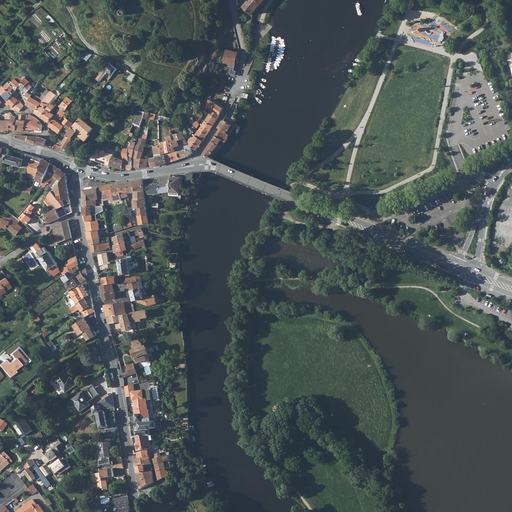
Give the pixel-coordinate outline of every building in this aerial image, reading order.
[(249,0),(248,2),(244,7),(253,14),(261,5),(265,0),(249,0)] [(226,50),(223,62),(226,63),(225,68),(231,69),(230,74),(233,75),(234,71),(233,71),(235,65),(238,53),(226,50)] [(108,63),(96,78),(99,81),(106,73),(111,77),(117,69),(114,67),(108,63)] [(9,81),(9,82),(13,87),(16,90),(17,89),(19,87),(22,89),(28,83),(30,80),(26,76),(22,79),(19,76),(16,79),(15,78),(11,82),(9,81)] [(9,82),(4,86),(7,89),(12,95),(12,94),(15,91),(16,90),(13,87),(9,82)] [(28,83),(22,89),(26,93),(23,98),(26,104),(30,97),(32,93),(35,87),(32,84),(31,85),(28,83)] [(7,89),(2,95),(7,101),(12,95),(7,89)] [(40,98),(43,100),(50,92),(46,89),(40,98)] [(36,110),(34,112),(41,117),(43,113),(45,109),(42,107),(45,104),(46,105),(55,95),(51,91),(50,91),(50,92),(43,100),(42,101),(36,110)] [(30,97),(26,104),(36,110),(42,101),(43,100),(40,98),(32,93),(30,97)] [(12,95),(7,101),(6,101),(7,102),(6,104),(8,106),(9,104),(12,107),(17,100),(12,95)] [(61,104),(61,105),(72,113),(79,104),(68,96),(61,104)] [(12,107),(10,108),(19,112),(22,107),(23,106),(23,105),(22,104),(18,100),(17,100),(12,107)] [(207,104),(206,106),(212,110),(220,115),(223,109),(208,100),(207,104)] [(43,113),(41,117),(49,122),(54,114),(50,112),(55,106),(51,103),(45,109),(43,113)] [(58,112),(49,125),(50,126),(60,132),(63,127),(65,125),(63,124),(69,114),(61,109),(58,112)] [(209,114),(217,119),(220,115),(212,110),(209,114)] [(0,131),(6,132),(6,130),(11,131),(12,121),(12,115),(9,112),(8,112),(7,121),(0,119),(0,131)] [(67,133),(62,142),(64,144),(63,146),(62,147),(65,149),(67,145),(66,145),(71,137),(70,137),(73,134),(76,129),(75,129),(78,126),(83,130),(79,134),(85,139),(90,133),(89,132),(93,127),(82,118),(84,115),(82,113),(81,113),(75,122),(69,131),(67,133)] [(18,121),(17,131),(25,132),(26,120),(27,115),(22,114),(20,114),(19,118),(18,121)] [(209,114),(205,121),(213,126),(217,119),(209,114)] [(25,132),(28,133),(28,130),(33,130),(34,118),(29,115),(28,115),(27,121),(26,120),(25,132)] [(34,118),(33,130),(41,131),(41,127),(42,126),(40,123),(39,124),(37,123),(38,121),(34,118)] [(65,125),(63,127),(69,131),(75,122),(69,118),(65,125)] [(194,120),(194,119),(190,122),(194,126),(197,129),(200,125),(198,123),(194,120)] [(217,128),(219,129),(226,134),(227,132),(228,131),(231,125),(223,121),(222,120),(217,128)] [(205,121),(202,126),(210,131),(213,126),(205,121)] [(202,126),(199,130),(207,135),(210,131),(202,126)] [(219,129),(215,136),(222,140),(225,142),(230,134),(227,132),(226,134),(219,129)] [(199,130),(195,136),(203,141),(207,135),(199,130)] [(182,133),(172,135),(174,140),(176,139),(177,141),(185,139),(182,133)] [(193,139),(192,137),(188,140),(189,143),(190,145),(194,151),(195,151),(197,149),(199,147),(203,141),(195,136),(194,136),(193,136),(194,138),(193,139)] [(215,136),(212,140),(219,144),(222,140),(215,136)] [(38,137),(36,144),(44,146),(46,140),(38,137)] [(165,138),(167,142),(169,141),(169,143),(171,142),(173,148),(179,146),(177,141),(176,139),(174,140),(172,140),(171,137),(165,138)] [(137,144),(135,151),(136,151),(143,152),(143,148),(144,146),(144,145),(145,145),(146,139),(140,138),(139,144),(137,144)] [(162,145),(159,146),(161,154),(161,156),(164,155),(175,152),(173,148),(171,142),(169,143),(165,144),(162,145)] [(211,142),(203,154),(209,157),(218,145),(211,142)] [(159,146),(151,146),(151,147),(152,147),(153,147),(156,155),(161,154),(159,146)] [(0,161),(6,163),(25,168),(29,169),(33,160),(33,157),(34,156),(26,154),(24,160),(7,155),(9,149),(2,147),(2,148),(0,147),(0,161)] [(96,150),(92,158),(102,162),(106,164),(109,153),(97,149),(96,150)] [(124,149),(122,150),(122,152),(123,157),(122,157),(123,159),(123,169),(132,168),(131,162),(131,161),(130,161),(129,157),(128,157),(128,155),(128,152),(128,149),(124,149)] [(179,152),(178,152),(181,160),(188,158),(188,157),(192,154),(190,149),(179,152)] [(178,152),(171,154),(174,162),(181,160),(178,152)] [(171,154),(165,156),(167,163),(174,162),(171,154)] [(112,156),(110,165),(123,169),(123,159),(112,156)] [(164,156),(156,158),(158,165),(167,163),(165,156),(164,156)] [(150,159),(152,167),(158,165),(156,158),(156,157),(151,158),(150,159)] [(37,176),(35,180),(41,184),(41,185),(45,188),(47,186),(49,182),(49,181),(47,180),(47,181),(44,179),(48,170),(51,164),(43,159),(41,162),(39,167),(40,167),(37,176)] [(29,169),(27,173),(37,176),(40,167),(39,167),(41,162),(33,160),(29,169)] [(55,166),(51,172),(54,173),(55,174),(53,177),(57,180),(59,182),(66,174),(57,168),(55,166)] [(53,190),(43,203),(52,211),(57,208),(58,209),(63,207),(67,205),(65,201),(69,200),(68,192),(68,186),(66,174),(59,182),(57,180),(50,188),(53,190)] [(172,176),(159,178),(159,183),(160,191),(171,190),(172,177),(172,176)] [(171,190),(171,194),(180,195),(181,178),(172,177),(171,190)] [(143,180),(120,183),(122,198),(125,197),(128,197),(128,194),(135,193),(136,198),(134,199),(136,207),(128,209),(129,212),(131,212),(135,210),(137,209),(146,207),(145,202),(143,180)] [(120,183),(97,186),(97,188),(98,195),(102,194),(102,196),(106,196),(107,200),(113,199),(113,202),(122,200),(122,198),(120,183)] [(159,183),(147,185),(148,195),(160,193),(160,191),(159,183)] [(23,185),(20,191),(30,194),(32,187),(31,187),(30,188),(23,185)] [(83,207),(96,206),(96,200),(98,200),(98,197),(99,197),(99,200),(103,200),(102,198),(102,196),(102,194),(98,195),(97,188),(83,191),(83,207)] [(67,205),(63,207),(65,211),(67,215),(72,213),(70,204),(67,205)] [(30,206),(20,218),(24,222),(32,213),(31,212),(34,209),(30,206)] [(96,206),(83,207),(83,216),(92,215),(96,214),(105,211),(104,206),(102,206),(96,206)] [(146,207),(137,209),(138,212),(138,216),(147,215),(146,207)] [(53,211),(40,218),(44,226),(60,218),(61,218),(57,210),(53,211)] [(19,220),(13,215),(11,218),(4,217),(4,218),(0,217),(0,227),(2,228),(2,229),(4,229),(4,228),(7,228),(9,230),(8,230),(16,236),(23,229),(18,225),(21,222),(19,220)] [(138,216),(137,216),(139,225),(148,224),(147,215),(138,216)] [(114,228),(115,232),(128,228),(133,227),(132,226),(132,224),(131,219),(127,220),(128,223),(114,228)] [(59,225),(53,228),(54,230),(57,244),(63,241),(72,238),(70,231),(69,224),(68,221),(65,222),(63,222),(59,225)] [(97,221),(84,222),(87,232),(100,230),(99,229),(98,221),(97,221)] [(100,230),(87,232),(89,238),(100,237),(100,236),(104,235),(103,229),(100,230)] [(112,241),(114,252),(116,252),(126,250),(125,247),(125,244),(123,234),(112,237),(112,238),(111,239),(112,240),(112,241)] [(140,238),(131,241),(131,242),(132,244),(139,241),(146,239),(145,236),(140,238)] [(100,237),(89,238),(89,240),(90,246),(91,246),(109,242),(109,238),(100,239),(100,237)] [(132,244),(130,245),(131,250),(141,246),(139,241),(132,244)] [(109,242),(91,246),(92,253),(101,252),(107,249),(107,248),(110,248),(109,242)] [(42,249),(38,243),(34,246),(38,252),(41,257),(40,257),(49,270),(52,274),(53,274),(60,269),(57,265),(58,264),(49,251),(48,252),(45,248),(42,249)] [(126,250),(116,252),(117,258),(127,256),(126,250)] [(106,253),(99,255),(101,265),(106,265),(106,264),(110,264),(108,253),(106,253)] [(127,256),(117,258),(118,262),(120,276),(120,277),(130,275),(128,261),(131,260),(131,256),(127,256)] [(76,257),(65,263),(66,265),(70,271),(74,268),(77,267),(78,266),(76,258),(76,257)] [(60,269),(61,272),(63,275),(70,271),(66,265),(60,269)] [(63,275),(60,277),(64,283),(73,276),(72,276),(75,274),(74,272),(79,270),(77,267),(74,268),(70,271),(63,275)] [(85,283),(86,283),(85,281),(84,278),(81,274),(77,277),(80,283),(81,286),(83,285),(85,283)] [(102,279),(103,286),(113,284),(115,284),(115,276),(102,279)] [(118,284),(117,284),(118,291),(124,291),(124,289),(130,288),(130,291),(131,290),(141,289),(143,288),(142,281),(142,276),(137,276),(137,281),(128,284),(124,284),(118,284)] [(65,284),(64,285),(69,290),(72,287),(73,287),(76,286),(80,283),(77,277),(69,281),(65,284)] [(0,281),(0,294),(4,292),(10,288),(4,278),(0,281)] [(103,286),(100,286),(104,301),(116,298),(113,284),(103,286)] [(77,288),(69,292),(71,295),(77,303),(85,299),(84,298),(89,295),(90,294),(89,290),(86,291),(83,285),(81,286),(77,288)] [(131,290),(130,291),(131,292),(133,298),(133,301),(137,300),(143,299),(141,289),(131,290)] [(71,311),(72,312),(80,308),(86,317),(95,312),(92,300),(87,303),(85,299),(77,303),(70,308),(71,311)] [(129,301),(124,302),(126,313),(132,312),(131,302),(129,301)] [(119,302),(110,304),(114,315),(122,314),(119,302)] [(110,304),(104,305),(107,317),(114,315),(110,304)] [(114,315),(107,317),(109,324),(122,321),(123,329),(125,328),(125,330),(130,329),(130,327),(132,327),(130,319),(134,318),(137,318),(141,317),(147,316),(146,309),(135,311),(132,312),(126,313),(122,314),(114,315)] [(91,328),(84,318),(73,326),(79,335),(91,328)] [(91,328),(83,333),(88,341),(97,335),(95,331),(94,332),(91,328)] [(134,351),(136,359),(137,358),(139,364),(148,361),(146,356),(152,354),(150,347),(144,348),(143,343),(141,343),(139,336),(133,338),(135,345),(133,345),(135,351),(134,351)] [(4,361),(0,364),(0,367),(9,378),(23,365),(21,364),(28,358),(18,347),(10,355),(13,359),(7,364),(4,361)] [(123,376),(123,378),(136,373),(134,365),(127,367),(128,372),(122,374),(123,376)] [(54,378),(53,379),(57,385),(59,384),(66,394),(77,386),(72,378),(73,377),(68,369),(54,378)] [(134,385),(125,388),(126,397),(132,397),(133,403),(135,402),(135,407),(133,407),(134,414),(142,413),(142,420),(147,419),(151,418),(149,410),(148,410),(147,400),(151,400),(150,390),(143,391),(135,392),(134,385)] [(82,395),(73,401),(80,412),(90,406),(82,395)] [(109,397),(98,404),(99,406),(101,405),(102,409),(115,408),(113,395),(109,397)] [(98,404),(89,411),(90,413),(99,406),(98,404)] [(105,411),(97,413),(101,428),(109,426),(107,420),(105,411)] [(147,423),(151,423),(151,418),(147,419),(142,420),(142,413),(134,414),(135,424),(137,423),(143,423),(147,423)] [(33,431),(26,420),(18,425),(25,436),(33,431)] [(136,433),(137,438),(145,437),(151,436),(150,430),(156,429),(155,422),(151,423),(147,423),(143,423),(137,423),(139,432),(136,433)] [(117,428),(107,429),(107,432),(107,437),(119,436),(117,428)] [(40,432),(36,435),(41,442),(45,440),(40,432)] [(137,438),(136,438),(137,445),(136,445),(137,451),(150,449),(149,441),(152,440),(151,436),(145,437),(137,438)] [(58,450),(59,449),(57,448),(62,444),(59,440),(53,444),(53,445),(50,447),(51,449),(47,452),(48,454),(42,458),(47,465),(58,457),(56,455),(60,452),(58,450)] [(110,443),(100,444),(102,461),(99,461),(100,466),(111,464),(111,463),(110,458),(112,458),(111,452),(110,452),(110,449),(111,448),(110,443)] [(0,469),(3,467),(4,467),(11,461),(3,451),(0,453),(0,454),(0,455),(0,454),(0,469)] [(150,451),(134,454),(135,460),(149,457),(148,453),(151,453),(150,451)] [(154,459),(153,459),(155,465),(170,462),(171,461),(170,456),(163,457),(154,459)] [(149,457),(135,460),(135,466),(145,465),(151,465),(149,457)] [(32,459),(24,467),(29,472),(26,474),(32,482),(36,479),(38,482),(41,479),(47,488),(51,485),(46,478),(40,469),(32,459)] [(51,470),(55,475),(58,473),(60,475),(67,471),(68,471),(71,468),(65,460),(62,462),(61,460),(52,467),(53,468),(51,470)] [(170,462),(155,465),(159,480),(167,477),(167,475),(168,475),(167,472),(166,472),(165,470),(171,469),(170,462)] [(40,469),(46,478),(49,475),(43,467),(40,469)] [(101,474),(92,475),(93,483),(98,483),(99,489),(104,489),(104,491),(108,491),(106,479),(114,478),(113,469),(101,471),(101,474)] [(146,472),(138,473),(140,481),(147,479),(153,478),(152,475),(152,472),(152,471),(146,472)] [(141,486),(139,487),(139,490),(154,483),(153,478),(147,479),(140,481),(141,486)] [(27,489),(26,490),(29,494),(31,492),(33,494),(38,490),(33,484),(27,489)] [(117,504),(117,511),(129,511),(128,501),(127,497),(117,498),(111,498),(112,505),(117,504)] [(32,499),(16,511),(44,511),(45,511),(38,504),(37,505),(32,499)]
